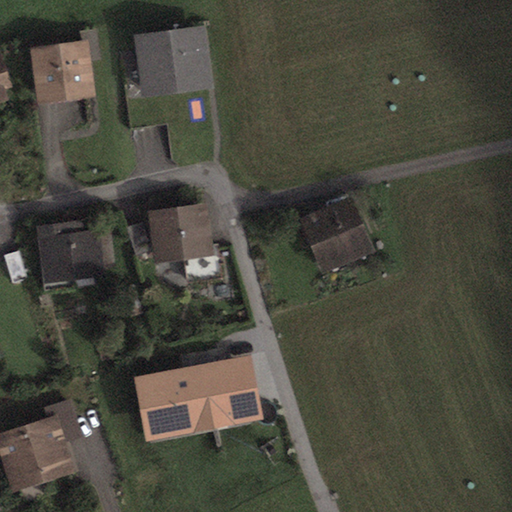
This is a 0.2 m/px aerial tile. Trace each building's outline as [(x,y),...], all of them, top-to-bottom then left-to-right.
[(139,38),(146,91),(208,82),(201,30),(139,38)] [(37,51),(42,93),(88,88),(82,45),(37,51)] [(311,222),(327,261),(366,244),(350,205),(311,222)] [(173,215),(156,217),(161,253),(205,247),(200,212),(191,213),(190,207),(172,209),(173,215)] [(126,226),(136,255),(152,250),(142,221),(126,226)] [(43,230),(49,274),(99,268),(98,262),(107,260),(105,246),(96,247),(94,235),(73,238),(72,226),(43,230)] [(19,250),(4,254),(13,282),(27,278),(19,250)] [(248,358),(138,378),(148,435),(258,415),(248,358)] [(66,464),(53,423),(2,439),(16,480),(66,464)]
